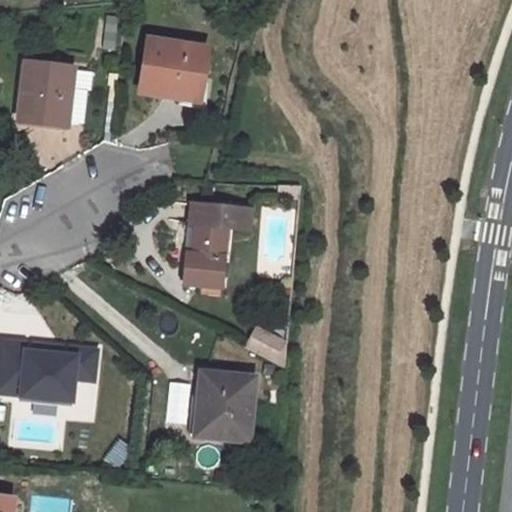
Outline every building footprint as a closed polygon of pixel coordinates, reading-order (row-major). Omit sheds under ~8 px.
[(150,40),(141,93),(179,99),(198,102),(201,83),(206,49),(150,40)] [(27,65),(20,125),(27,125),(28,118),(46,121),(45,127),(67,129),(68,123),(72,89),(85,91),(92,91),(94,73),(74,70),(74,69),(27,65)] [(179,99),(178,108),(204,112),(209,85),(201,83),(198,102),(179,99)] [(82,124),(85,91),(72,89),(68,123),(82,124)] [(302,186),(280,185),(280,198),(302,199),(302,186)] [(187,253),(185,284),(222,288),(226,230),(253,233),(256,209),(194,202),(191,225),(197,226),(194,254),(187,253)] [(202,373),(196,437),(249,441),(254,379),(202,373)] [(0,511),(12,511),(14,500),(0,498),(0,511)]
